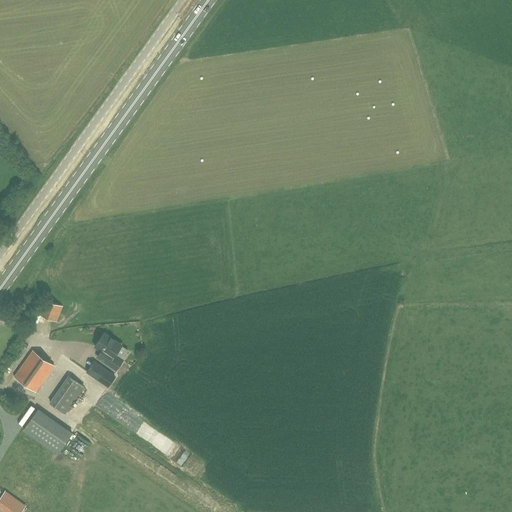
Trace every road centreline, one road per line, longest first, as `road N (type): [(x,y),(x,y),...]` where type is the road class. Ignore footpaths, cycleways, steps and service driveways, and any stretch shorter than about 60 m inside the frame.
road 1 (primary): [(0,291),(210,0)]
road 2 (unclassified): [(0,253),(182,0)]
